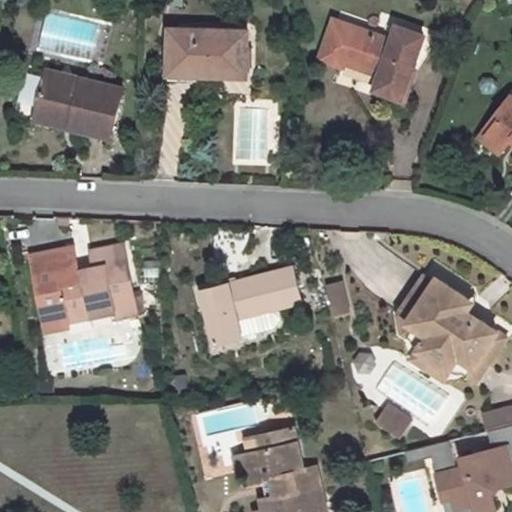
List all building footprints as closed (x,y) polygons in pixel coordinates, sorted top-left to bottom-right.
[(333,20),(319,59),(340,66),(343,58),(381,71),(374,89),(401,99),(424,35),(396,26),(391,39),(333,20)] [(170,28),(168,75),(246,78),(248,31),(170,28)] [(47,70),(37,112),(72,120),(69,128),(110,138),(123,88),(47,70)] [(511,136),(511,97),(509,95),(495,114),(499,116),(485,134),(504,148),(509,140),(511,136)] [(37,112),(34,121),(69,128),(72,120),(37,112)] [(504,148),(485,134),(499,116),(495,114),(475,140),(497,156),(504,148)] [(137,314),(123,246),(91,253),(94,269),(78,272),(73,248),(31,256),(45,327),(68,322),(67,317),(91,312),(90,307),(112,303),(114,313),(115,318),(137,314)] [(292,268),(200,292),(214,346),(243,338),(242,337),(274,329),(281,319),(279,308),(301,302),(292,268)] [(423,276),(398,315),(401,334),(408,338),(415,328),(412,318),(433,283),(423,276)] [(471,322),(467,309),(470,309),(468,298),(442,281),(433,283),(412,318),(415,328),(426,336),(418,350),(450,371),(459,356),(473,366),(497,329),(482,319),(471,322)] [(350,312),(343,283),(328,287),(335,315),(350,312)] [(68,322),(114,313),(112,303),(90,307),(91,312),(67,317),(68,322)] [(478,383),(507,337),(497,330),(497,329),(473,366),(468,375),(478,383)] [(64,371),(59,345),(43,348),(48,374),(64,371)] [(450,371),(418,350),(412,360),(444,381),(450,371)] [(392,399),(383,414),(409,430),(418,415),(392,399)] [(511,420),(511,405),(484,413),(487,428),(511,420)] [(294,427),(272,432),(275,447),(297,441),(294,427)] [(272,432),(244,438),(248,454),(244,455),(248,477),(257,475),(257,479),(263,478),(266,496),(260,497),(263,511),(297,511),(303,511),(317,511),(326,510),(317,466),(303,469),(297,441),(275,447),(272,432)] [(493,494),(500,486),(511,482),(511,458),(508,445),(465,457),(467,468),(440,475),(446,500),(456,497),(460,511),(473,507),(479,511),(492,511),(498,511),(493,494)] [(210,467),(230,464),(229,452),(208,455),(210,467)] [(448,511),(479,511),(473,507),(460,511),(456,497),(446,500),(448,511)]
